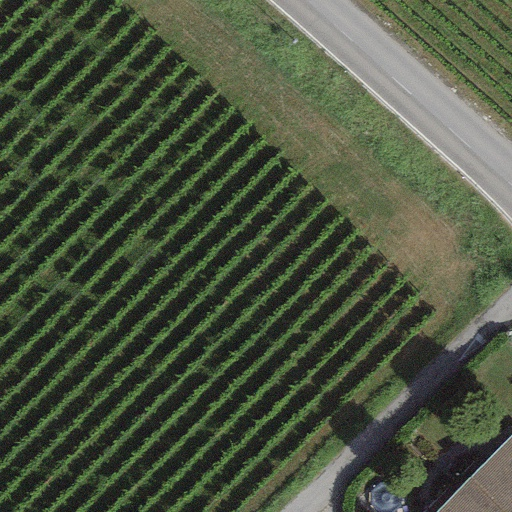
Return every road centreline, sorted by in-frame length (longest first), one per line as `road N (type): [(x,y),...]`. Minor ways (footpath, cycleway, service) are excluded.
road 1 (tertiary): [(299,0),(511,196)]
road 2 (unclassified): [(323,511),(511,321)]
